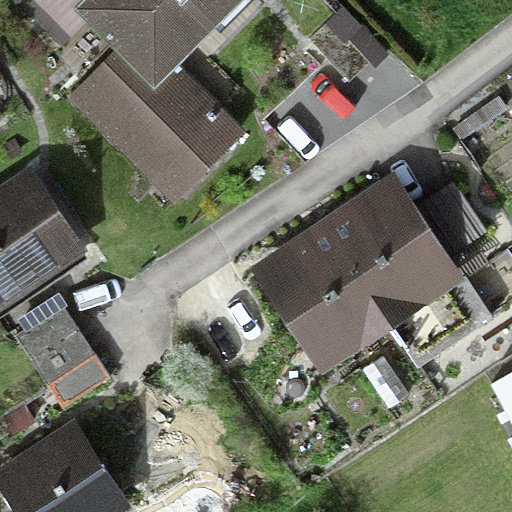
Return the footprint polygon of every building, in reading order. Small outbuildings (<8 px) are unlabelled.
[(88,0),(82,7),(121,46),(76,92),(178,193),(237,132),(178,74),(172,81),(161,70),(230,0),(88,0)] [(369,60),(330,18),(309,38),(348,80),(369,60)] [(0,297),(79,244),(30,172),(0,191),(0,297)] [(331,230),(384,309),(382,311),(418,365),(484,321),(456,279),(446,286),(437,273),(446,267),(441,260),(488,229),(454,180),(408,211),(393,188),(331,230)] [(322,351),(382,311),(384,309),(331,230),(268,272),(322,351)] [(31,358),(46,382),(94,350),(62,303),(15,334),(31,358)] [(110,375),(94,350),(46,382),(63,406),(110,375)] [(511,370),(491,382),(511,420),(511,370)] [(34,511),(88,511),(118,492),(74,425),(6,469),(34,511)]
